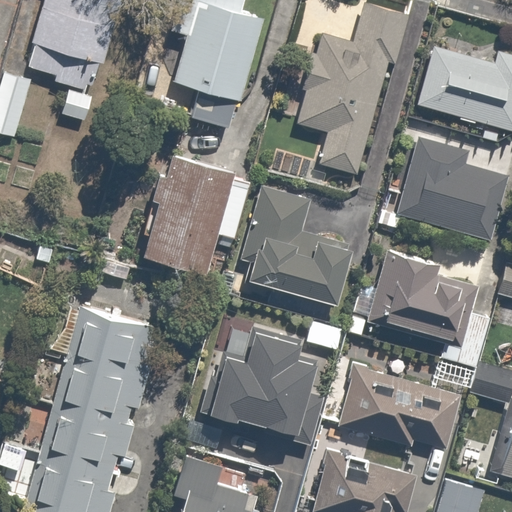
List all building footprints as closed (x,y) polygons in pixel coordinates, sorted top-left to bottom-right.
[(43,0),(30,55),(9,49),(0,85),(0,133),(18,138),(34,73),(71,82),(62,121),(88,128),(120,0),(43,0)] [(172,86),(200,94),(193,120),(234,131),(241,105),(265,21),(233,12),(236,0),(161,0),(154,28),(186,37),(172,86)] [(360,179),(402,17),(365,7),(355,44),(320,34),(296,127),(327,135),(319,168),(360,179)] [(511,71),(436,52),(421,109),(511,132),(511,71)] [(467,152),(416,138),(395,215),(496,242),(511,181),(463,168),(467,152)] [(207,280),(237,175),(174,157),(168,176),(163,174),(155,201),(164,203),(147,263),(207,280)] [(306,200),(259,187),(233,281),(342,311),(358,256),(319,245),(315,260),(292,253),(306,200)] [(373,323),(448,346),(443,361),(470,370),(477,372),(480,362),(493,318),(473,311),(481,286),(438,273),(441,266),(394,252),(373,323)] [(511,266),(505,264),(496,297),(511,301),(511,266)] [(107,511),(157,330),(84,310),(29,511),(107,511)] [(345,328),(309,319),(303,345),(338,354),(345,328)] [(227,363),(212,415),(313,443),(331,376),(298,367),(303,351),(257,338),(248,369),(227,363)] [(463,392),(470,395),(477,372),(470,370),(443,361),(436,359),(429,383),(355,360),(354,362),(334,428),(410,451),(414,439),(446,448),(463,392)] [(511,396),(511,372),(480,362),(477,372),(470,395),(509,406),(511,396)] [(0,419),(10,387),(11,384),(0,380),(0,419)] [(413,511),(423,480),(329,454),(312,511),(413,511)] [(222,467),(188,457),(182,456),(169,499),(185,503),(183,511),(257,511),(261,499),(216,486),(222,467)] [(474,511),(481,489),(444,480),(436,511),(474,511)]
